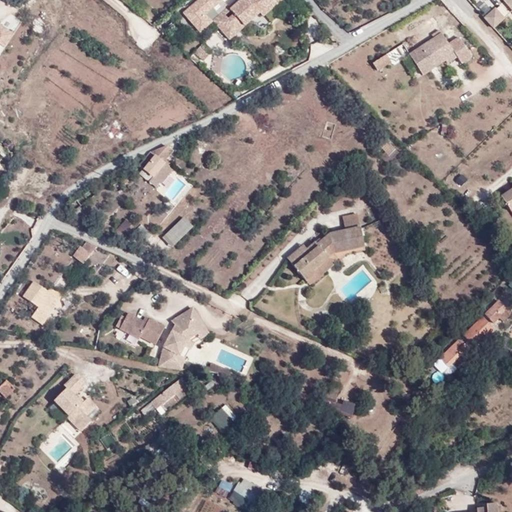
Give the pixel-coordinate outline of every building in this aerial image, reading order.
[(197,0),(183,12),(200,31),(229,5),(223,0),(197,0)] [(280,0),(240,0),(214,21),(228,38),(257,13),(260,16),(280,0)] [(511,0),(503,0),(511,9),(511,0)] [(495,27),(504,20),(495,9),(486,17),(495,27)] [(1,23),(14,31),(20,20),(8,12),(1,23)] [(0,55),(14,33),(0,23),(0,55)] [(432,34),(435,37),(411,53),(425,74),(447,60),(449,63),(458,57),(442,32),(440,29),(432,34)] [(204,59),(213,50),(205,43),(196,52),(204,59)] [(394,59),(405,55),(402,46),(390,50),(394,59)] [(378,69),(392,60),(387,53),(374,62),(378,69)] [(105,133),(113,127),(107,120),(99,126),(105,133)] [(394,149),(388,142),(382,148),(388,155),(394,149)] [(151,153),(140,167),(143,169),(154,178),(165,164),(164,163),(173,152),(168,146),(151,153)] [(154,187),(170,168),(165,164),(154,178),(143,169),(139,174),(154,187)] [(171,247),(193,225),(183,215),(161,236),(171,247)] [(358,215),(343,218),(345,231),(360,228),(358,215)] [(128,229),(131,224),(125,220),(122,226),(128,229)] [(366,232),(383,225),(381,220),(365,227),(366,232)] [(317,245),(316,243),(307,251),(291,264),(304,280),(313,272),(330,258),(334,254),(364,248),(360,228),(345,231),(330,234),(317,245)] [(89,254),(93,249),(84,242),(73,257),(84,265),(91,255),(89,254)] [(304,246),(288,260),(291,264),(307,251),(304,246)] [(309,286),(335,264),(330,258),(313,272),(316,275),(306,283),(309,286)] [(313,272),(304,280),(306,283),(316,275),(313,272)] [(48,292),(34,282),(23,298),(39,309),(32,318),(42,326),(53,310),(60,300),(48,292)] [(62,296),(51,288),(48,292),(60,300),(62,296)] [(69,306),(60,300),(53,310),(62,316),(69,306)] [(493,324),(498,318),(507,309),(499,301),(484,315),(493,324)] [(199,333),(197,330),(204,325),(194,308),(172,321),(175,325),(172,330),(168,328),(146,317),(144,321),(129,313),(121,328),(137,336),(138,334),(153,342),(164,347),(159,367),(183,371),(185,359),(179,356),(190,338),(199,333)] [(503,323),(511,314),(507,309),(498,318),(503,323)] [(495,329),(482,317),(439,359),(448,368),(471,346),(474,350),(495,329)] [(195,343),(210,334),(206,328),(204,325),(197,330),(199,333),(190,338),(195,343)] [(137,336),(152,344),(153,342),(138,334),(137,336)] [(511,341),(511,340),(506,335),(494,348),(501,354),(511,341)] [(185,359),(195,343),(190,338),(179,356),(185,359)] [(226,380),(229,373),(211,365),(208,372),(226,380)] [(65,385),(68,388),(54,401),(69,416),(68,418),(81,431),(91,421),(86,416),(96,406),(88,398),(83,403),(82,401),(79,399),(75,394),(85,384),(75,374),(65,385)] [(174,395),(173,394),(181,388),(187,384),(182,378),(146,407),(151,413),(159,407),(174,395)] [(0,387),(0,392),(6,399),(15,389),(7,380),(0,387)] [(187,385),(182,389),(181,388),(173,394),(174,395),(159,407),(167,411),(191,391),(187,385)] [(316,404),(333,409),(335,401),(318,396),(316,404)] [(225,423),(234,414),(226,405),(216,413),(225,423)] [(245,507),(258,486),(241,476),(228,497),(245,507)]
